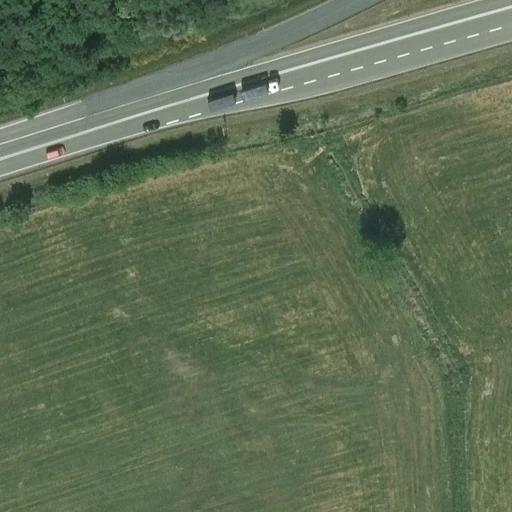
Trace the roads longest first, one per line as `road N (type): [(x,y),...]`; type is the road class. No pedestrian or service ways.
road 1 (trunk): [(0,175),(511,26)]
road 2 (trunk): [(511,0),(0,149)]
road 3 (trunk): [(357,0),(276,41),(0,144)]
